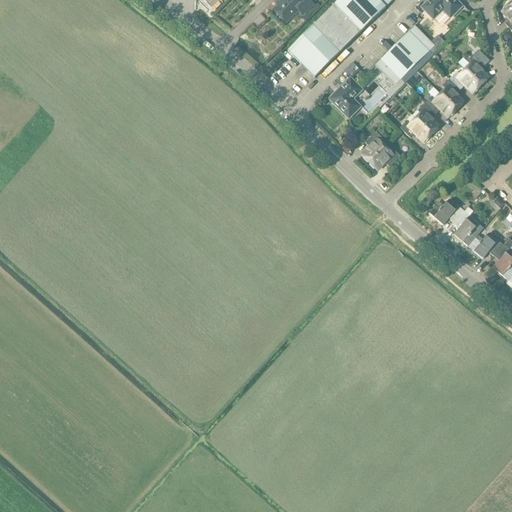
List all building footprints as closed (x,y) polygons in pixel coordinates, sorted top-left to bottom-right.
[(273,12),(285,24),(298,12),(302,16),(313,5),(307,0),(298,0),(296,2),(294,0),(283,0),(282,1),(283,2),(273,12)] [(340,0),(330,11),(316,25),(343,51),(357,38),(385,9),(376,0),(340,0)] [(431,0),(422,9),(432,19),(442,10),(449,18),(460,7),(452,0),(431,0)] [(507,28),(511,33),(511,8),(510,6),(502,14),(511,24),(507,28)] [(316,25),(287,53),(314,80),(343,51),(316,25)] [(409,33),(429,53),(433,57),(445,45),(437,37),(430,44),(428,41),(415,28),(409,33)] [(400,82),(429,53),(409,33),(380,61),(394,75),(400,82)] [(465,71),(480,87),(488,79),(479,69),(487,61),(478,52),(467,63),(470,67),(465,71)] [(394,75),(380,61),(375,67),(388,81),(395,87),(387,95),(390,99),(404,86),(400,82),(394,75)] [(355,63),(346,71),(351,77),(360,69),(355,63)] [(462,85),(472,95),(480,87),(465,71),(460,77),(456,73),(449,80),(458,89),(462,85)] [(417,84),(412,79),(406,85),(411,90),(417,84)] [(440,96),(456,111),(464,103),(454,94),(458,89),(449,80),(442,87),(445,91),(440,96)] [(330,101),(348,119),(359,109),(351,101),(360,92),(350,81),(330,101)] [(438,110),(447,119),(456,111),(440,96),(435,101),(432,98),(425,105),(434,114),(438,110)] [(416,120),(431,136),(439,128),(429,118),(434,114),(425,105),(417,112),(421,116),(416,120)] [(415,136),(423,144),(431,136),(416,120),(411,125),(407,122),(400,129),(411,140),(415,136)] [(361,156),(369,164),(385,149),(380,144),(383,141),(376,133),(367,142),(371,146),(361,156)] [(369,164),(377,172),(387,163),(391,167),(400,158),(393,151),(390,154),(385,149),(369,164)] [(428,214),(443,227),(449,220),(453,224),(453,225),(453,226),(464,213),(469,207),(466,204),(464,207),(462,206),(459,210),(459,209),(449,201),(444,207),(439,202),(428,214)] [(470,218),(464,213),(453,226),(454,226),(455,227),(457,232),(454,236),(468,248),(478,237),(483,230),(469,218),(470,218)] [(468,248),(482,261),(489,253),(494,258),(504,247),(498,242),(498,243),(489,235),(483,241),(478,237),(468,248)] [(493,270),(507,282),(511,277),(511,266),(511,265),(511,255),(509,252),(511,247),(511,242),(509,240),(494,258),(500,263),(493,270)]
